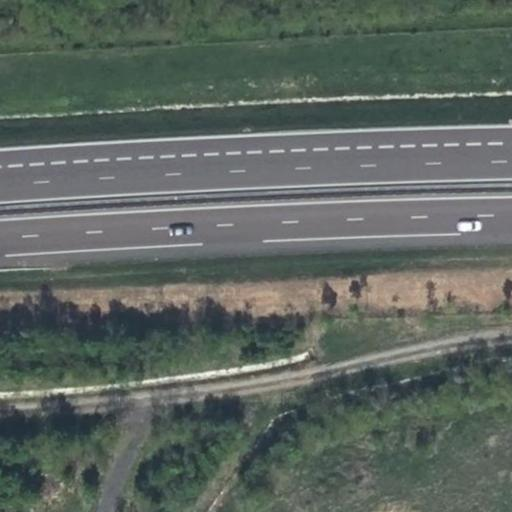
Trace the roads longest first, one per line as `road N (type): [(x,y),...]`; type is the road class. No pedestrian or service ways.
road 1 (motorway): [(511,163),(0,186)]
road 2 (motorway): [(0,239),(511,217)]
